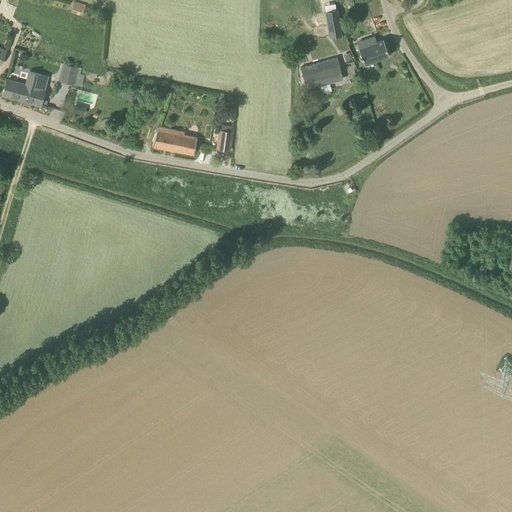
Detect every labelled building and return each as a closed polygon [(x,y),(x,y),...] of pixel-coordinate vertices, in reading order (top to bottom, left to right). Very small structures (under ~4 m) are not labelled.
[(82,15),(85,7),(85,4),(74,1),(71,12),(82,15)] [(324,12),(329,37),(342,35),(337,10),(324,12)] [(360,50),(368,66),(391,54),(383,38),(377,42),(374,36),(364,41),(367,47),(360,50)] [(343,78),(340,69),(337,57),(300,67),(306,87),(303,88),(305,98),(321,93),(319,85),(343,78)] [(63,62),(58,80),(74,84),(79,67),(63,62)] [(26,83),(7,79),(2,95),(33,103),(41,105),(46,89),(38,86),(41,74),(29,70),(28,75),(26,83)] [(193,154),(197,136),(156,128),(152,146),(193,154)] [(230,151),(231,141),(232,131),(219,129),(217,149),(230,151)]
